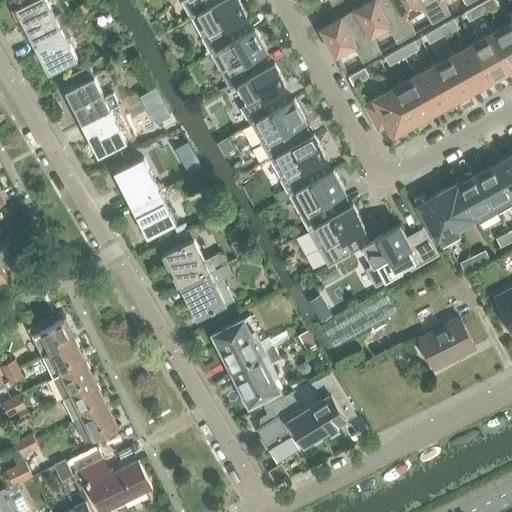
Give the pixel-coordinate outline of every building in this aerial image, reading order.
[(31,0),(15,8),(31,40),(65,23),(60,13),(54,15),(46,0),(31,0)] [(183,0),(192,16),(221,0),(183,0)] [(240,0),(221,0),(192,16),(203,36),(211,51),(229,42),(248,31),(243,20),(246,19),(243,14),(247,12),(240,0)] [(416,31),(407,15),(406,15),(397,0),(370,0),(357,8),(372,34),(389,25),(398,41),(416,31)] [(451,12),(444,0),(397,0),(406,15),(407,15),(423,5),(433,22),(451,12)] [(497,0),(485,0),(480,3),(484,11),(499,3),(497,0)] [(86,2),(79,5),(83,12),(89,9),(86,2)] [(469,19),(484,11),(480,3),(465,11),(469,19)] [(31,40),(15,8),(14,9),(47,73),(48,73),(31,40)] [(381,51),(372,34),(357,8),(339,17),(322,27),(336,54),(354,44),(363,61),(381,51)] [(454,17),(440,25),(444,34),(459,25),(454,17)] [(511,20),(495,30),(511,61),(511,20)] [(71,34),(65,23),(31,40),(48,73),(77,58),(66,37),(71,34)] [(430,42),(444,34),(440,25),(425,33),(430,42)] [(255,26),(248,31),(229,42),(211,51),(222,71),(231,88),(237,85),(236,83),(268,66),(262,56),(265,54),(262,49),(267,47),(255,26)] [(505,72),(511,67),(511,61),(495,30),(475,41),(495,77),(497,76),(498,79),(506,74),(505,72)] [(415,39),(400,47),(404,56),(419,48),(415,39)] [(493,79),(495,77),(475,41),(455,52),(475,89),(485,83),(486,85),(494,81),(493,79)] [(390,63),(404,56),(400,47),(386,55),(390,63)] [(465,94),(475,89),(455,52),(435,63),(455,100),(457,98),(458,101),(466,96),(465,94)] [(275,62),(268,66),(236,83),(237,85),(247,103),(243,105),(252,122),(269,112),(288,102),(287,101),(282,91),(285,90),(282,84),(286,82),(275,62)] [(453,101),(455,100),(435,63),(415,74),(435,110),(445,105),(446,107),(454,103),(453,101)] [(71,75),(75,84),(92,75),(88,67),(71,75)] [(365,67),(349,76),(354,84),(369,76),(365,67)] [(425,116),(435,110),(415,74),(395,85),(415,122),(417,120),(418,123),(426,118),(425,116)] [(80,123),(109,108),(118,104),(112,92),(103,97),(92,75),(75,84),(64,90),(80,123)] [(405,127),(415,122),(395,85),(374,97),(375,98),(364,104),(379,130),(389,124),(394,133),(397,132),(399,134),(406,130),(405,127)] [(157,121),(171,113),(155,86),(141,94),(157,121)] [(80,123),(64,90),(63,90),(97,156),(80,123)] [(295,97),(287,101),(288,102),(269,112),(252,122),(263,142),(271,157),(307,137),(301,126),(304,125),(302,120),(306,118),(295,97)] [(126,141),(109,108),(80,123),(97,156),(126,141)] [(181,128),(168,135),(173,145),(186,138),(181,128)] [(314,132),(307,137),(271,157),(282,177),(290,192),(308,183),(327,173),(326,172),(321,162),(324,160),(321,155),(326,153),(314,132)] [(196,152),(183,160),(191,172),(204,165),(196,152)] [(511,154),(496,163),(511,191),(511,154)] [(114,171),(130,204),(158,189),(142,157),(114,171)] [(511,191),(496,163),(477,173),(496,206),(499,211),(511,203),(511,191)] [(334,168),(326,172),(327,173),(308,183),(290,192),(301,212),(310,228),(347,208),(346,207),(341,197),(344,195),(341,190),(345,188),(334,168)] [(130,204),(114,171),(113,171),(147,237),(147,236),(130,204)] [(477,173),(460,183),(459,184),(476,215),(476,216),(479,222),(499,211),(496,206),(477,173)] [(458,181),(438,192),(458,227),(476,216),(476,215),(459,184),(460,183),(458,181)] [(289,194),(285,187),(275,192),(279,199),(289,194)] [(175,222),(158,189),(130,204),(147,236),(175,222)] [(438,238),(442,246),(462,235),(458,227),(438,192),(418,203),(438,238)] [(354,203),(346,207),(347,208),(310,228),(321,248),(326,258),(329,263),(330,265),(364,246),(363,244),(366,243),(360,232),(363,231),(361,226),(365,224),(354,203)] [(189,229),(186,221),(175,226),(179,234),(189,229)] [(378,236),(366,243),(363,244),(364,246),(374,263),(367,267),(377,285),(405,269),(403,267),(409,264),(411,269),(440,253),(427,230),(410,240),(401,223),(378,236)] [(501,245),(511,239),(511,235),(509,230),(496,236),(501,245)] [(162,254),(179,286),(226,262),(221,253),(214,252),(208,256),(209,258),(203,261),(192,239),(162,254)] [(486,249),(474,255),(478,264),(491,258),(486,249)] [(179,286),(162,254),(195,319),(196,319),(179,286)] [(465,270),(478,264),(474,255),(461,261),(465,270)] [(326,258),(316,264),(319,269),(329,263),(326,258)] [(0,281),(9,277),(0,259),(0,281)] [(225,304),(224,302),(231,299),(221,277),(230,272),(226,262),(179,286),(196,319),(225,304)] [(334,345),(397,309),(384,287),(322,323),(334,345)] [(511,287),(497,295),(501,303),(511,326),(511,287)] [(327,306),(317,312),(322,321),(333,315),(327,306)] [(30,326),(44,355),(53,350),(77,338),(66,316),(56,320),(53,315),(30,326)] [(436,368),(477,347),(461,316),(420,337),(436,368)] [(213,334),(230,369),(263,353),(267,350),(266,348),(256,329),(253,331),(245,317),(213,334)] [(309,328),(299,333),(307,347),(316,342),(309,328)] [(88,360),(77,338),(53,350),(44,355),(54,377),(64,372),(88,360)] [(278,371),(272,359),(280,355),(274,344),(266,348),(267,350),(263,353),(230,369),(248,404),(261,398),(265,404),(284,395),(280,388),(281,388),(274,373),(278,371)] [(1,364),(5,374),(20,367),(15,357),(1,364)] [(54,377),(64,399),(74,394),(99,382),(88,360),(64,372),(54,377)] [(24,375),(20,367),(5,374),(9,382),(24,375)] [(284,396),(284,395),(265,404),(265,405),(264,406),(268,413),(261,417),(266,425),(260,429),(269,442),(267,443),(270,447),(271,446),(280,459),(299,447),(292,437),(299,433),(306,443),(315,437),(332,426),(333,427),(341,422),(341,421),(348,417),(340,403),(348,398),(331,371),(312,382),(323,399),(304,411),(292,392),(284,396)] [(64,399),(75,420),(85,415),(109,403),(99,382),(74,394),(64,399)] [(20,392),(12,396),(19,410),(27,406),(20,392)] [(10,415),(19,410),(12,396),(3,401),(10,415)] [(120,425),(109,403),(85,415),(75,420),(86,442),(96,437),(120,425)] [(27,406),(19,410),(23,418),(31,414),(27,406)] [(15,439),(17,443),(18,443),(20,447),(37,439),(33,431),(15,439)] [(40,446),(37,439),(20,447),(24,454),(40,446)] [(23,454),(24,454),(20,447),(18,443),(17,443),(9,447),(17,463),(6,469),(14,485),(33,475),(31,472),(32,471),(26,458),(25,458),(23,454)] [(102,511),(154,486),(141,459),(113,472),(105,456),(81,467),(89,484),(102,511)] [(62,479),(74,473),(66,458),(54,464),(62,479)] [(282,463),(268,472),(275,484),(289,475),(282,463)] [(20,511),(7,487),(0,491),(0,503),(4,511),(20,511)] [(91,511),(85,498),(77,502),(78,505),(64,511),(91,511)]
